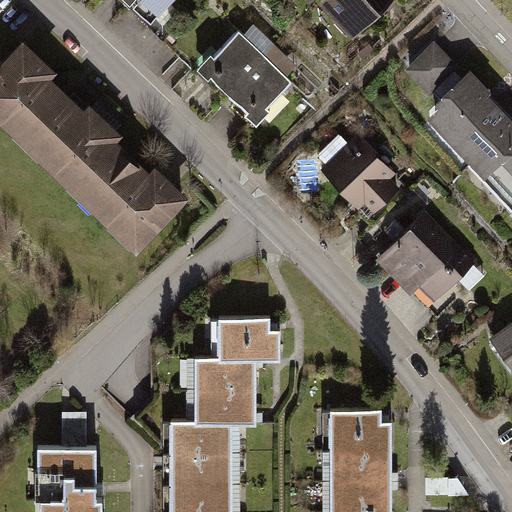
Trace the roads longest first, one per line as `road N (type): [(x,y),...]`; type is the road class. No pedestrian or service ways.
road 1 (residential): [(45,0),(326,270),(387,337),(511,505)]
road 2 (residential): [(145,511),(144,451),(74,382)]
